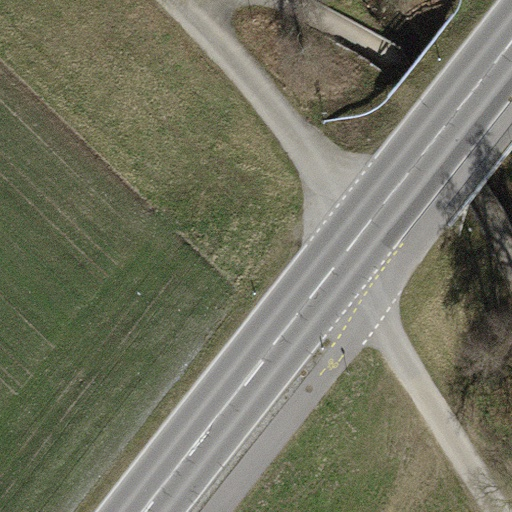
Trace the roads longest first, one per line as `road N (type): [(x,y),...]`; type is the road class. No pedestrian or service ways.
road 1 (track): [(196,3),(286,114),(379,306),(507,511)]
road 2 (secondary): [(511,44),(148,511)]
